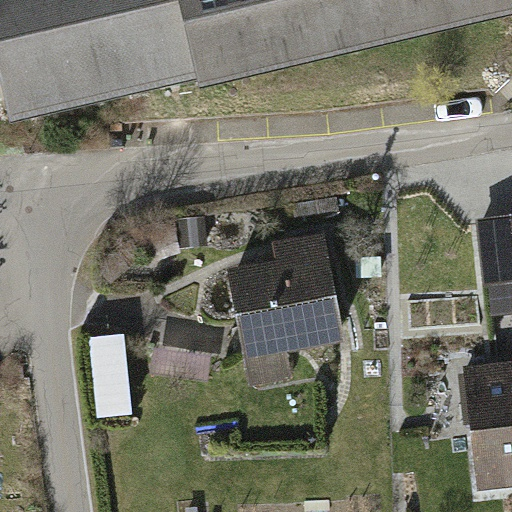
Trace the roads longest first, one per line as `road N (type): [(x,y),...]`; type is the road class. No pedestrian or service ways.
road 1 (residential): [(511,134),(33,185)]
road 2 (residential): [(33,185),(72,511)]
